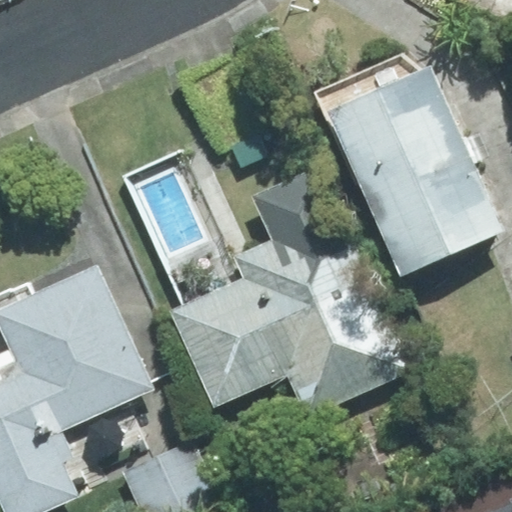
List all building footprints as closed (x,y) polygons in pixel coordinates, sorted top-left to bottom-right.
[(431,72),(320,117),(388,286),(499,241),(431,72)] [(232,276),(152,314),(199,412),(279,374),(301,420),(407,370),(312,170),(241,204),(260,244),(225,260),(232,276)] [(53,511),(76,500),(48,443),(156,391),(94,265),(0,311),(0,511),(53,511)] [(219,511),(194,444),(113,474),(127,511),(219,511)] [(511,511),(511,496),(479,511),(511,511)]
